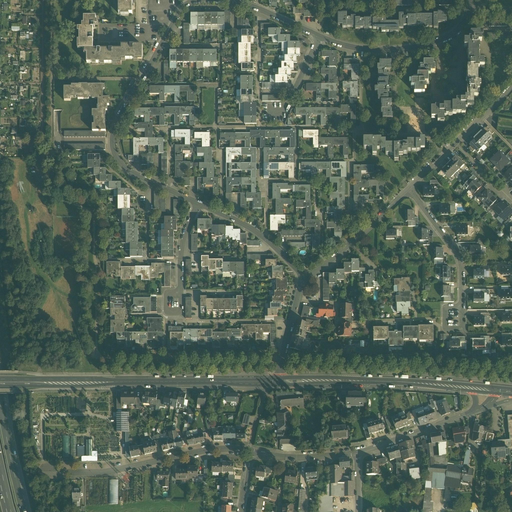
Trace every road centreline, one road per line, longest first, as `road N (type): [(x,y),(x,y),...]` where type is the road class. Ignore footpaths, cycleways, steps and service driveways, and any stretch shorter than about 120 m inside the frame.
road 1 (residential): [(195,0),(180,9),(111,139),(121,165),(197,204)]
road 2 (secondary): [(0,382),(277,381)]
road 3 (residential): [(474,411),(356,453),(251,451)]
road 4 (residential): [(251,451),(211,449),(101,472),(45,472)]
road 5 (secondary): [(277,381),(462,388)]
road 6 (residential): [(471,6),(455,31),(417,46),(363,49),(319,37)]
road 7 (residential): [(302,276),(337,255),(408,188)]
road 8 (residential): [(408,188),(460,261),(461,306)]
road 9 (residential): [(197,204),(256,231),(302,276)]
